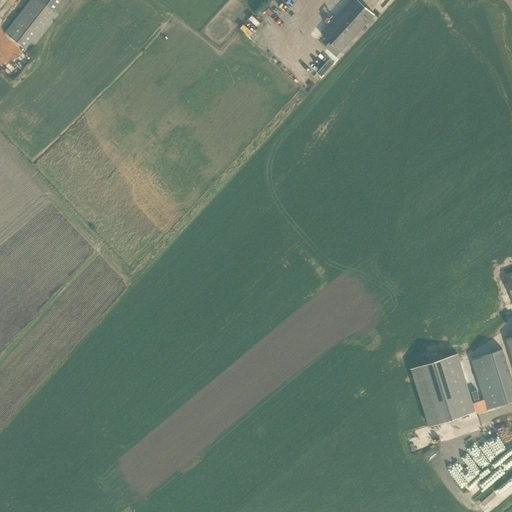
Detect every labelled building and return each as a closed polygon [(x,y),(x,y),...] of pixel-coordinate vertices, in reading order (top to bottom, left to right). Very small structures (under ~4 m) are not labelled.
[(31,0),(5,33),(29,52),(69,0),(31,0)] [(355,0),(323,36),(341,52),(374,15),(357,0),(355,0)] [(249,18),(257,27),(261,23),(253,14),(249,18)] [(272,22),(262,31),(272,42),(282,33),(272,22)] [(250,37),(255,32),(244,23),(240,28),(250,37)] [(471,359),(487,409),(511,401),(511,380),(502,349),(471,359)] [(410,367),(428,426),(475,411),(457,353),(410,367)] [(480,433),(472,441),(475,443),(455,465),(467,476),(495,446),(480,433)] [(511,443),(505,449),(510,455),(508,455),(504,450),(499,454),(507,464),(511,463),(511,443)] [(487,477),(502,470),(497,460),(483,466),(487,477)] [(454,467),(449,473),(458,482),(464,476),(454,467)] [(486,510),(511,487),(511,472),(511,473),(509,472),(503,478),(505,480),(480,502),(486,510)] [(473,492),(486,480),(480,474),(467,486),(473,492)]
